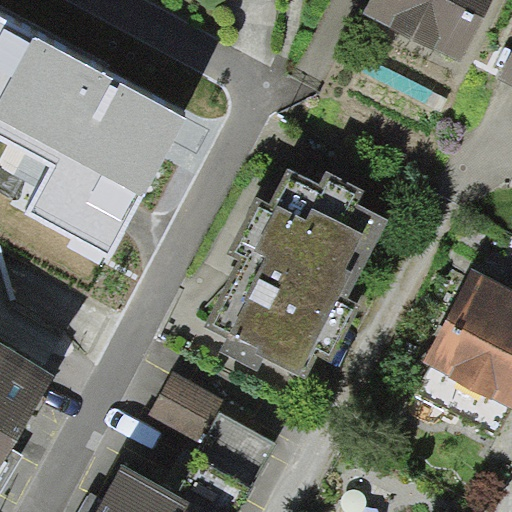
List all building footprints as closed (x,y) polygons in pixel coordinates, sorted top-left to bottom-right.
[(378,0),(369,21),(465,66),(496,0),(378,0)] [(195,109),(0,3),(0,121),(58,153),(23,216),(112,264),(195,109)] [(511,56),(500,79),(511,84),(511,56)] [(210,338),(299,384),(378,230),(289,184),(210,338)] [(511,415),(511,294),(472,275),(424,373),(511,415)] [(0,463),(59,363),(0,329),(0,463)] [(104,511),(167,511),(120,485),(104,511)]
